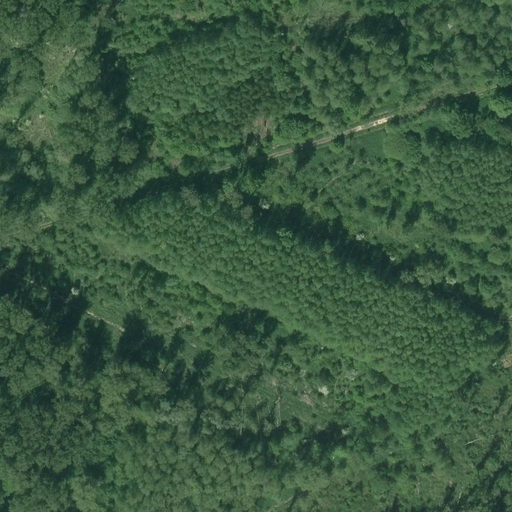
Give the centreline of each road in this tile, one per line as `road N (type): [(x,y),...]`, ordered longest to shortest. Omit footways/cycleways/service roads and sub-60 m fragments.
road 1 (track): [(511,251),(358,127),(0,246)]
road 2 (track): [(493,511),(478,486),(59,277)]
road 3 (track): [(358,127),(511,77)]
